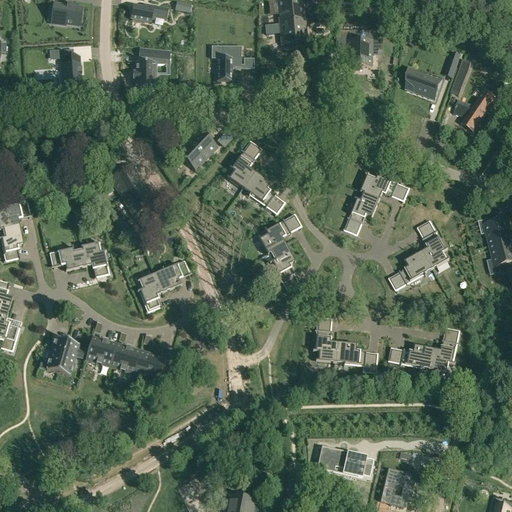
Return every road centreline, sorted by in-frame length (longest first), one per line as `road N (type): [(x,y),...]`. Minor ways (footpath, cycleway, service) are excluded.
road 1 (residential): [(113,115),(298,121),(511,196)]
road 2 (residential): [(234,364),(237,394),(229,412),(64,511)]
road 3 (residential): [(113,115),(171,203),(220,317)]
road 4 (residential): [(220,317),(154,333),(118,330),(44,291)]
road 5 (residential): [(234,364),(264,352),(277,322),(302,297),(341,284)]
